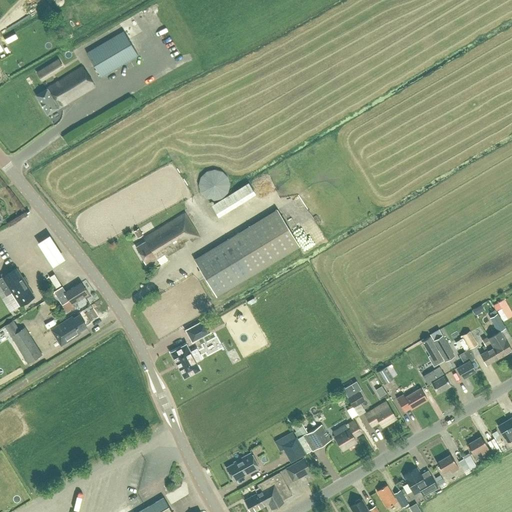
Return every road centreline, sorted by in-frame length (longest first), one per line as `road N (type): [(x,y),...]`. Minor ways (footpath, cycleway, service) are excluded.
road 1 (tertiary): [(217,511),(117,308),(0,159)]
road 2 (tertiary): [(290,511),(511,382)]
